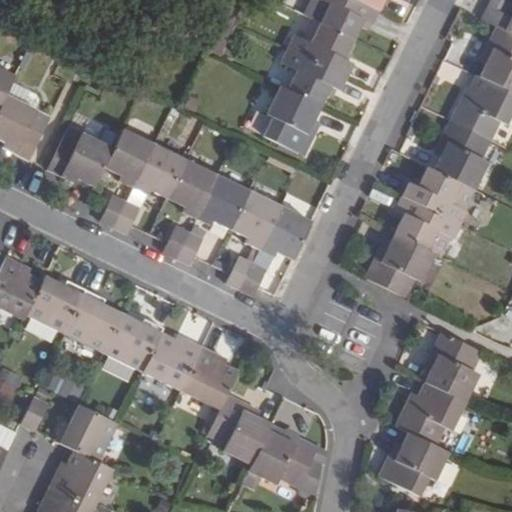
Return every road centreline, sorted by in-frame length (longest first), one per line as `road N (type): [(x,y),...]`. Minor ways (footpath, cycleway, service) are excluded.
road 1 (residential): [(281,338),(441,0)]
road 2 (residential): [(281,338),(0,198)]
road 3 (residential): [(334,511),(345,421),(297,370),(281,338)]
